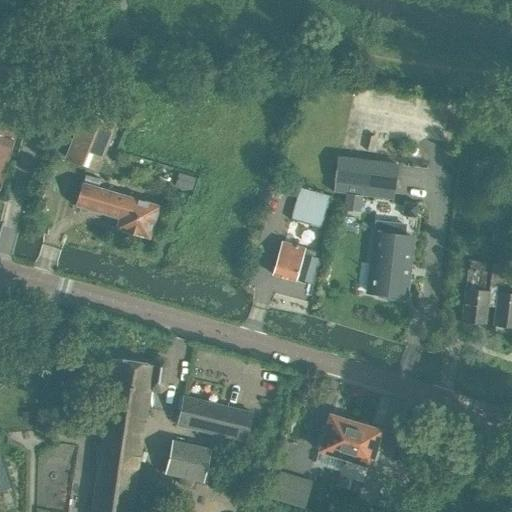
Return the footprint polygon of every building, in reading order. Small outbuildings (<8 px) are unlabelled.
[(85,109),(66,158),(96,170),(116,121),(85,109)] [(0,180),(6,161),(2,159),(4,151),(8,152),(15,130),(3,126),(7,114),(0,111),(0,180)] [(338,159),(335,182),(394,190),(398,166),(338,159)] [(363,186),(335,182),(333,195),(345,196),(343,210),(360,212),(363,186)] [(149,238),(159,207),(81,184),(74,207),(119,219),(116,228),(149,238)] [(289,220),(320,229),(328,198),(298,189),(289,220)] [(416,205),(400,203),(399,211),(415,213),(416,205)] [(373,234),(369,265),(366,293),(378,294),(377,298),(382,299),(386,300),(390,300),(394,299),(395,296),(406,297),(411,238),(403,237),(404,226),(376,223),(375,234),(373,234)] [(311,285),(318,258),(302,254),(304,249),(282,242),(272,275),(294,282),(295,280),(311,285)] [(492,293),(488,293),(483,292),(485,274),(483,273),(484,263),(468,261),(460,321),(485,325),(487,307),(490,307),(492,293)] [(511,327),(511,295),(503,295),(506,267),(491,265),(488,293),(492,293),(490,307),(494,308),(492,325),(511,327)] [(129,511),(145,409),(148,390),(159,391),(163,387),(166,368),(164,361),(156,360),(152,366),(115,360),(91,511),(129,511)] [(246,442),(251,415),(181,398),(178,411),(175,426),(246,442)] [(343,459),(355,423),(352,422),(350,418),(343,416),(340,418),(337,418),(329,415),(323,436),(320,435),(315,448),(318,450),(318,452),(343,459)] [(374,451),(380,431),(379,430),(369,427),(367,423),(360,421),(356,423),(355,423),(343,459),(369,468),(370,465),(373,466),(377,452),(374,451)] [(201,482),(208,451),(172,442),(164,474),(201,482)] [(279,475),(271,498),(303,508),(310,484),(279,475)]
